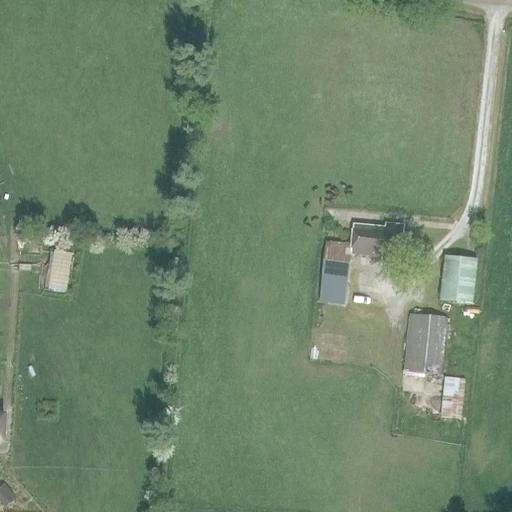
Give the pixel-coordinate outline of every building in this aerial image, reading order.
[(382,258),(381,261),(381,267),(399,269),(400,253),(407,254),(409,236),(402,235),(403,226),(385,225),(385,228),(352,226),(350,255),(382,258)] [(345,307),(350,245),(324,242),(319,304),(345,307)] [(477,260),(444,257),(439,300),(472,304),(477,260)] [(145,283),(150,275),(133,263),(127,271),(145,283)] [(442,361),(445,330),(446,319),(409,315),(403,370),(441,374),(442,361)] [(465,380),(444,378),(440,418),(461,420),(465,380)] [(3,484),(0,486),(0,503),(5,509),(16,498),(3,484)]
